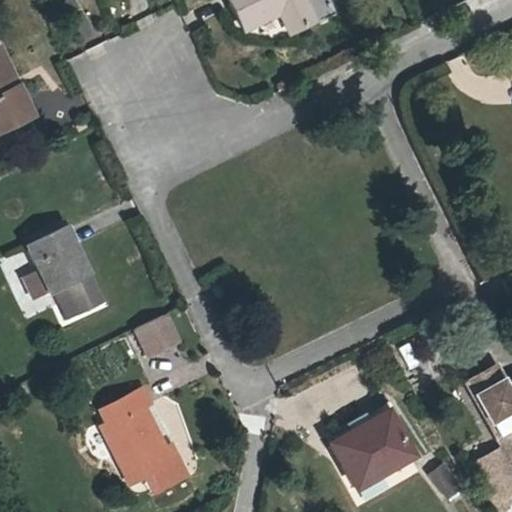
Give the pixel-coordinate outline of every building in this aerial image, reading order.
[(229,0),(243,27),(277,11),(288,32),(318,18),(309,0),(229,0)] [(0,128),(33,115),(3,47),(0,47),(0,128)] [(52,297),(61,293),(74,321),(106,306),(71,231),(30,250),(52,297)] [(168,316),(140,330),(151,355),(180,342),(168,316)] [(511,432),(511,387),(500,367),(472,382),(502,438),(511,432)] [(128,457),(120,460),(133,488),(176,468),(149,411),(156,407),(149,392),(107,412),(115,429),(128,457)] [(394,416),(338,447),(361,490),(418,460),(394,416)] [(444,490),(458,480),(441,455),(427,465),(444,490)]
